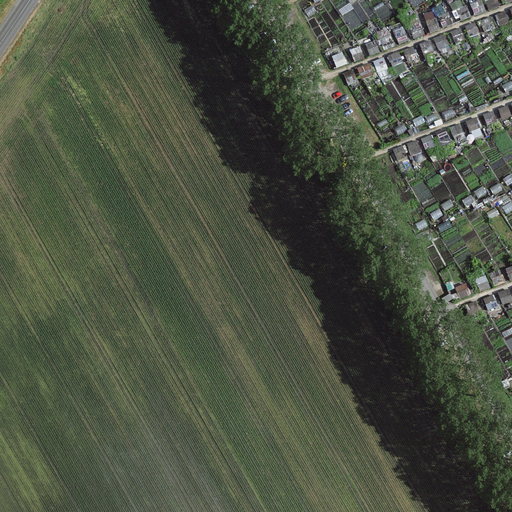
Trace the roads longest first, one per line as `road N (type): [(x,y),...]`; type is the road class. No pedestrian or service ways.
road 1 (track): [(264,0),(511,436)]
road 2 (track): [(311,82),(511,5)]
road 3 (track): [(511,99),(355,161)]
